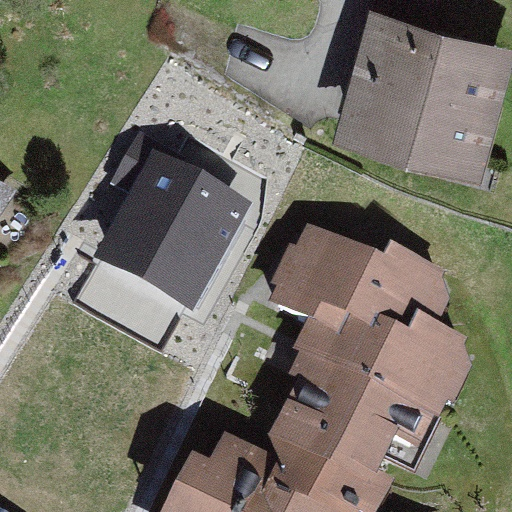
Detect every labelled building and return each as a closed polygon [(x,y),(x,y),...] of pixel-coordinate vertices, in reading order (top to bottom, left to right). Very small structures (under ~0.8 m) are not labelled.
[(511,113),(511,46),(388,14),(355,142),(495,178),(511,113)] [(259,185),(157,144),(106,271),(208,313),(259,185)] [(0,240),(27,188),(0,173),(0,240)] [(203,452),(176,511),(408,511),(498,307),(303,222),(261,319),(304,337),(246,470),(203,452)] [(122,283),(109,318),(142,330),(155,295),(122,283)]
